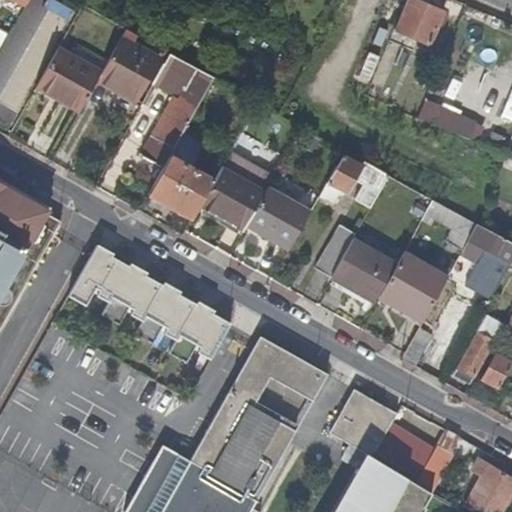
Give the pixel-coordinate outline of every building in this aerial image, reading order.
[(443,11),(426,3),(424,8),(407,0),(399,18),(395,27),(395,28),(430,43),(443,11)] [(133,41),(137,33),(127,28),(103,71),(97,80),(134,101),(160,55),(133,41)] [(388,40),(368,83),(380,88),(399,45),(388,40)] [(52,90),(82,106),(97,80),(103,71),(60,46),(36,87),(50,94),(52,90)] [(362,50),(353,79),(367,83),(377,54),(362,50)] [(141,153),(164,166),(170,155),(214,77),(171,52),(154,82),(174,94),(141,153)] [(497,115),(510,120),(511,115),(511,88),(509,87),(497,115)] [(52,90),(50,94),(80,111),(82,106),(52,90)] [(478,118),(426,96),(417,117),(469,138),(476,122),(478,118)] [(482,125),(476,122),(469,138),(475,141),(482,125)] [(229,149),(257,162),(265,143),(237,131),(229,149)] [(227,148),(221,159),(254,179),(261,169),(227,148)] [(352,199),(369,208),(388,174),(345,149),(318,196),(330,203),(338,189),(345,193),(353,179),(360,183),(352,199)] [(149,193),(192,217),(197,208),(214,179),(170,155),(164,166),(149,193)] [(197,208),(241,232),(243,229),(262,196),(218,171),(214,179),(197,208)] [(0,328),(61,221),(8,191),(10,187),(0,181),(0,328)] [(243,229),(285,254),(310,210),(267,186),(262,196),(243,229)] [(445,240),(461,249),(476,222),(432,198),(424,212),(452,227),(445,240)] [(475,286),(491,296),(511,258),(511,242),(482,226),(476,222),(461,249),(459,252),(486,266),(475,286)] [(352,239),(355,233),(338,224),(311,272),(328,282),(352,239)] [(328,282),(372,306),(375,300),(396,263),(352,239),(328,282)] [(114,251),(98,242),(69,292),(87,302),(97,284),(100,286),(97,292),(110,299),(104,311),(121,321),(131,304),(134,306),(131,311),(144,318),(138,331),(155,341),(165,323),(168,325),(165,331),(177,338),(171,350),(188,359),(198,342),(201,344),(198,349),(212,357),(232,321),(214,311),(215,308),(199,299),(197,301),(180,292),(182,289),(165,280),(163,283),(146,273),(148,270),(131,261),(130,264),(113,254),(114,251)] [(375,300),(418,324),(443,280),(400,256),(396,263),(375,300)] [(456,368),(452,375),(468,384),(472,377),(501,325),(485,316),(456,368)] [(430,332),(418,325),(400,357),(412,364),(430,332)] [(260,511),(261,511),(253,506),(297,429),(254,405),(271,375),(314,399),(329,372),(261,334),(253,347),(163,511),(260,511)] [(509,363),(510,364),(511,361),(511,346),(503,360),(495,355),(482,378),(486,380),(484,383),(493,388),(495,385),(496,386),(509,363)] [(398,412),(355,387),(330,431),(351,443),(366,452),(372,456),(398,412)] [(452,451),(460,437),(445,428),(437,443),(452,451)] [(366,452),(351,443),(342,457),(358,466),(366,452)] [(429,490),(452,451),(437,443),(415,481),(429,490)] [(424,511),(431,500),(429,499),(433,492),(429,490),(415,481),(372,456),(366,452),(358,466),(331,511),(424,511)] [(480,510),(478,511),(499,511),(511,490),(511,477),(478,458),(472,468),(481,474),(465,501),(480,510)]
